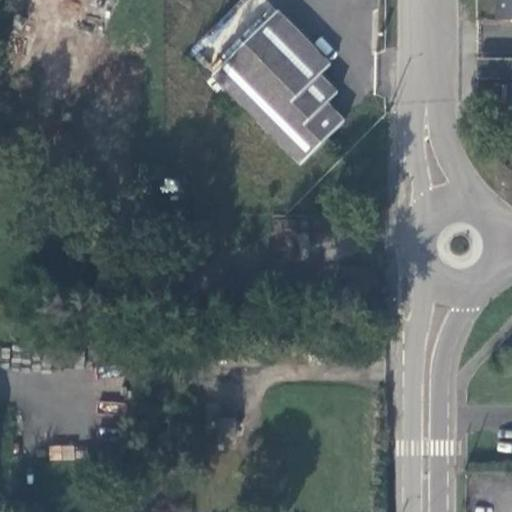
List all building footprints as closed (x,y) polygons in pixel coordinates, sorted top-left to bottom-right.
[(511,19),(511,0),(499,0),(499,19),(511,19)] [(346,121),(328,103),(339,92),(322,75),(332,64),(279,10),(214,74),(302,164),(346,121)] [(487,77),(511,77),(511,59),(487,59),(487,77)] [(388,187),(388,169),(368,168),(368,187),(388,187)] [(219,419),(219,435),(236,435),(237,419),(219,419)]
